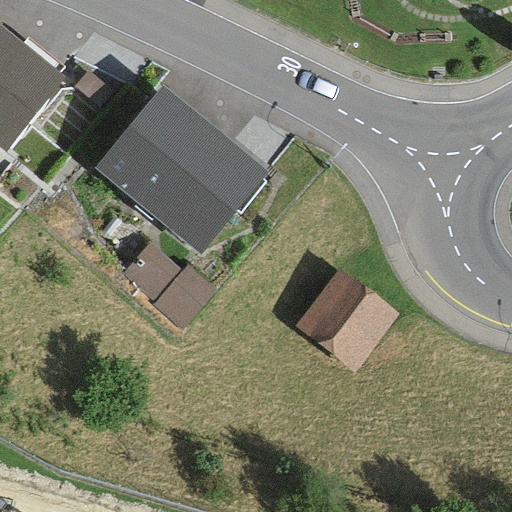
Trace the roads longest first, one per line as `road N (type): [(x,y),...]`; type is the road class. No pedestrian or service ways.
road 1 (residential): [(456,170),(205,38),(102,0)]
road 2 (residential): [(511,298),(486,284),(452,239),(448,192),(456,170)]
